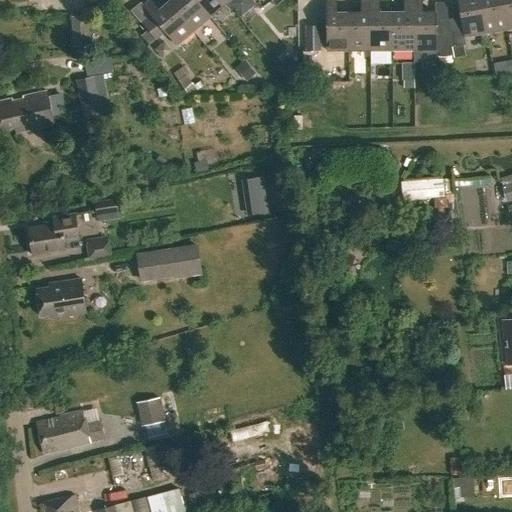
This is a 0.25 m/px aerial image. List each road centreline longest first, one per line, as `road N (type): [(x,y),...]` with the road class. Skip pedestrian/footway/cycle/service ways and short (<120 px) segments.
road 1 (track): [(294,140),(511,130)]
road 2 (residential): [(27,511),(7,386)]
